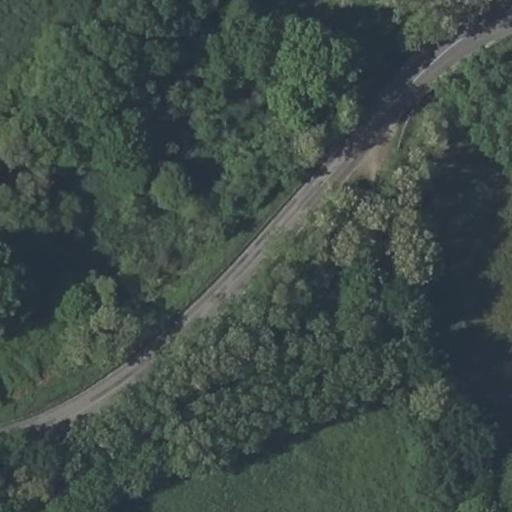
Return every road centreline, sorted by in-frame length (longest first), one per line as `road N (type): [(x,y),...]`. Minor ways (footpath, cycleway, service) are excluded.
road 1 (secondary): [(0,442),(96,399),(161,348),(454,45),(511,17)]
road 2 (track): [(15,511),(145,431),(346,330),(372,307),(381,121)]
road 3 (track): [(372,307),(425,511)]
